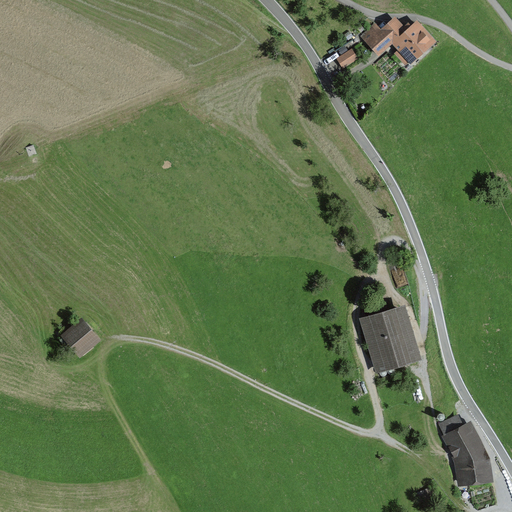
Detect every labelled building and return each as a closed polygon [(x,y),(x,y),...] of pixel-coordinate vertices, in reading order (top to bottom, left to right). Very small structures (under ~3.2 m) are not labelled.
[(410,65),(436,42),(416,20),(410,25),(408,22),(403,25),(394,15),(381,27),(376,21),(360,35),(378,55),(392,44),(397,50),(394,52),(405,64),(408,62),(410,65)] [(343,68),(358,58),(351,47),(348,49),(345,44),(338,49),(342,54),(336,58),(343,68)] [(420,362),(403,307),(359,320),(375,375),(420,362)] [(78,358),(101,337),(82,316),(59,336),(78,358)] [(488,458),(471,420),(462,424),(457,413),(438,421),(444,433),(442,434),(454,462),(488,458)] [(491,481),(488,458),(454,462),(458,486),(491,481)] [(434,492),(431,485),(419,491),(422,497),(434,492)]
